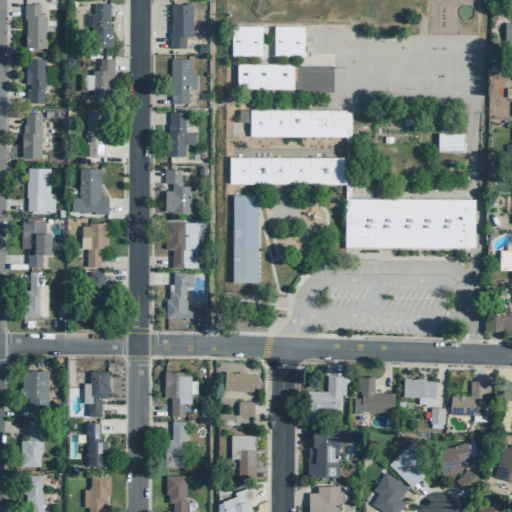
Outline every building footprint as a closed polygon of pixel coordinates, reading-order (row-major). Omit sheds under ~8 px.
[(107,26),(107,3),(92,3),(92,16),(89,16),(89,41),(110,41),(110,26),(107,26)] [(183,47),(167,47),(167,32),(168,32),(168,4),(189,3),(189,36),(183,36),(183,47)] [(44,47),(44,33),(55,33),(55,18),(44,18),(44,15),(37,15),(38,4),(22,4),(22,19),(24,19),(24,47),(44,47)] [(511,22),(502,22),(501,43),(511,43),(511,22)] [(259,25),(259,55),(227,55),(227,25),(259,25)] [(301,25),(301,56),(271,56),(271,25),(301,25)] [(41,102),(41,90),(43,90),(43,58),(24,57),(23,81),(28,81),(28,89),(24,89),(23,101),(41,102)] [(112,59),(96,58),(96,69),(89,69),(89,73),(83,73),(83,90),(89,90),(89,101),(109,102),(110,74),(112,74),(112,59)] [(168,58),(168,103),(185,103),(185,88),(195,88),(195,74),(188,74),(188,58),(168,58)] [(328,62),(328,89),(233,88),(233,61),(328,62)] [(344,108),(344,137),(247,136),(247,108),(344,108)] [(182,111),(182,133),(194,132),(194,143),(183,143),(183,155),(164,155),(163,131),(166,131),(166,124),(167,124),(167,111),(182,111)] [(38,157),(38,113),(23,113),(22,124),(21,124),(21,132),(19,132),(19,156),(38,157)] [(101,156),(101,113),(84,113),(83,142),(85,142),(85,156),(101,156)] [(436,153),(461,153),(462,134),(437,134),(436,153)] [(344,157),(343,185),(233,183),(234,155),(344,157)] [(196,166),(196,175),(203,175),(204,166),(196,166)] [(51,211),(52,192),(47,192),(47,168),(25,167),(24,210),(51,211)] [(99,167),(99,180),(98,180),(98,197),(105,197),(106,213),(91,213),(91,211),(69,211),(69,197),(77,197),(77,167),(99,167)] [(188,212),(188,185),(178,185),(178,168),(162,168),(161,182),(169,183),(169,190),(162,190),(162,210),(170,210),(169,212),(188,212)] [(254,281),(229,281),(230,193),(255,193),(254,281)] [(342,198),(342,246),(472,246),(471,199),(342,198)] [(195,267),(195,219),(162,218),(162,248),(170,248),(169,267),(195,267)] [(39,266),(39,253),(49,253),(49,232),(43,232),(43,221),(18,221),(18,247),(26,247),(25,265),(39,266)] [(98,266),(98,247),(105,247),(105,221),(86,221),(86,225),(79,225),(79,248),(84,248),(84,266),(98,266)] [(511,243),(511,251),(498,251),(497,271),(510,271),(510,279),(511,278),(511,243)] [(44,316),(44,284),(40,284),(40,271),(27,271),(26,303),(22,303),(22,316),(44,316)] [(188,317),(163,317),(163,298),(166,298),(166,284),(170,284),(171,271),(191,271),(190,285),(183,285),(182,299),(184,299),(184,309),(188,309),(188,317)] [(100,272),(100,296),(105,296),(105,314),(82,315),(82,272),(100,272)] [(511,331),(511,311),(502,311),(502,314),(487,314),(487,331),(511,331)] [(46,370),(26,370),(26,415),(42,415),(42,403),(45,403),(46,370)] [(105,370),(87,370),(87,382),(81,382),(81,402),(85,402),(85,415),(98,415),(98,397),(105,397),(105,370)] [(253,390),(221,389),(222,370),(245,371),(245,373),(254,374),(253,390)] [(181,415),(182,403),(188,403),(188,393),(194,393),(194,380),(188,380),(188,375),(180,375),(180,371),(161,371),(161,396),(169,396),(168,415),(181,415)] [(343,377),(339,376),(339,375),(324,374),(324,390),(303,389),(302,418),(319,419),(320,410),(338,411),(339,394),(342,394),(343,377)] [(391,393),(371,392),(371,377),(355,376),(355,390),(358,390),(358,397),(351,397),(350,413),(359,413),(359,411),(391,412),(391,393)] [(71,378),(71,386),(79,386),(79,378),(71,378)] [(432,396),(433,380),(423,380),(423,379),(401,378),(401,395),(432,396)] [(483,381),(481,414),(469,414),(449,413),(447,413),(448,394),(467,395),(468,380),(483,381)] [(511,399),(499,399),(500,380),(511,380),(511,399)] [(235,400),(235,415),(250,415),(251,401),(235,400)] [(427,407),(427,422),(441,423),(442,407),(427,407)] [(38,420),(38,466),(17,466),(17,439),(26,439),(25,420),(38,420)] [(183,420),(169,420),(169,438),(164,438),(164,446),(161,446),(162,466),(180,466),(180,447),(181,447),(181,434),(183,434),(183,420)] [(83,421),(83,433),(85,433),(84,465),(103,465),(103,440),(96,440),(96,421),(83,421)] [(336,430),(305,430),(305,476),(335,476),(336,430)] [(252,475),(252,450),(251,450),(251,434),(228,434),(228,468),(236,468),(236,475),(252,475)] [(385,463),(410,439),(429,457),(414,472),(419,476),(408,486),(385,463)] [(430,449),(464,440),(468,457),(455,461),(458,472),(437,477),(430,449)] [(511,481),(491,476),(500,445),(511,448),(511,481)] [(465,468),(453,479),(464,491),(476,480),(465,468)] [(405,487),(397,498),(402,501),(394,511),(381,511),(368,503),(376,492),(370,489),(382,471),(405,487)] [(41,511),(41,500),(39,500),(40,474),(24,474),(24,501),(28,501),(27,511),(41,511)] [(107,474),(87,474),(87,488),(81,488),(81,506),(86,506),(86,511),(99,511),(99,501),(104,501),(104,494),(107,494),(107,474)] [(184,474),(163,474),(163,493),(166,493),(166,501),(170,501),(170,511),(184,511),(184,507),(186,507),(186,500),(183,500),(184,474)] [(336,485),(314,485),(314,492),(305,492),(305,511),(335,511),(335,502),(339,502),(339,492),(336,492),(336,485)] [(247,486),(232,492),(233,495),(219,501),(223,511),(250,511),(246,500),(252,498),(247,486)] [(472,511),(478,501),(499,511),(472,511)]
